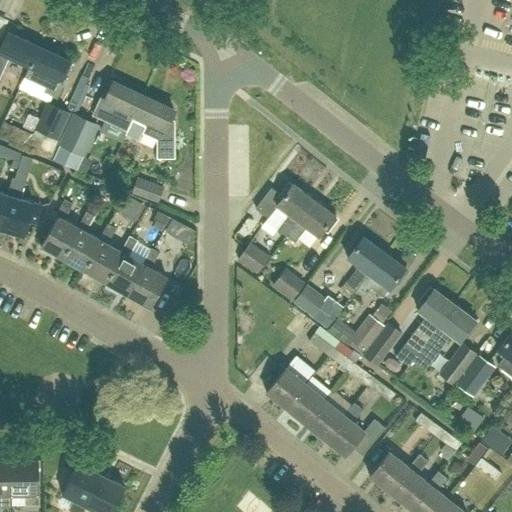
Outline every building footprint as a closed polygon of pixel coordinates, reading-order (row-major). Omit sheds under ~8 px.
[(0,75),(9,56),(29,65),(38,47),(7,33),(0,48),(0,47),(0,75)] [(38,47),(29,65),(24,77),(45,87),(43,92),(56,98),(65,79),(61,77),(68,61),(38,47)] [(67,102),(74,105),(87,79),(80,76),(67,102)] [(92,114),(126,130),(143,96),(112,82),(105,97),(101,95),(92,114)] [(173,110),(143,96),(124,135),(137,141),(141,133),(156,140),(156,158),(174,158),(174,120),(170,118),(173,110)] [(46,103),(34,129),(57,140),(69,113),(46,103)] [(83,155),(96,126),(73,115),(60,144),(83,155)] [(21,153),(15,151),(13,159),(10,167),(17,169),(19,161),(21,153)] [(14,178),(11,177),(6,194),(9,195),(0,223),(0,228),(23,236),(27,221),(36,224),(42,205),(20,198),(32,158),(21,155),(19,161),(17,169),(14,178)] [(157,203),(163,187),(137,177),(131,194),(157,203)] [(285,235),(313,199),(292,183),(291,185),(288,182),(279,194),(270,187),(255,208),(267,218),(265,221),(285,235)] [(0,223),(9,195),(6,194),(0,192),(0,223)] [(79,228),(77,227),(63,219),(72,204),(64,199),(55,215),(56,216),(40,246),(62,258),(79,228)] [(313,199),(285,235),(294,242),(305,226),(317,236),(323,228),(326,231),(336,218),(333,216),(334,214),(313,199)] [(100,240),(98,239),(85,231),(93,216),(85,211),(77,227),(79,228),(62,258),(83,270),(100,240)] [(167,217),(158,212),(150,226),(160,231),(167,217)] [(171,236),(179,223),(170,218),(163,231),(171,236)] [(122,252),(120,251),(106,243),(115,228),(107,223),(98,239),(100,240),(83,270),(105,282),(122,252)] [(144,264),(142,263),(128,255),(137,240),(129,235),(120,251),(122,252),(105,282),(127,295),(144,264)] [(356,288),(383,251),(363,236),(362,237),(358,235),(349,248),(352,250),(347,257),(358,266),(356,270),(347,282),(356,288)] [(257,272),(269,256),(249,242),(238,258),(257,272)] [(144,264),(127,295),(149,307),(166,277),(150,267),(158,252),(150,248),(142,263),(144,264)] [(383,251),(356,288),(365,295),(370,288),(381,297),(388,288),(394,281),(397,283),(406,271),(403,268),(404,267),(383,251)] [(291,299),(303,282),(285,269),(272,285),(291,299)] [(294,301),(313,315),(325,298),(306,285),(294,301)] [(409,364),(412,361),(426,341),(454,304),(433,288),(432,290),(429,287),(419,300),(423,302),(417,310),(427,317),(398,355),(409,364)] [(426,341),(412,361),(424,370),(431,360),(450,334),(459,341),(464,333),(467,336),(477,323),(474,321),(475,319),(454,304),(426,341)] [(348,340),(362,350),(382,324),(368,314),(348,340)] [(387,322),(364,352),(362,355),(376,366),(401,333),(387,322)] [(328,355),(334,348),(314,332),(308,340),(328,355)] [(511,333),(510,332),(497,349),(504,355),(498,363),(498,367),(511,377),(511,333)] [(476,354),(461,343),(438,374),(452,385),(476,354)] [(348,370),(354,363),(334,348),(328,355),(348,370)] [(456,385),(466,392),(488,362),(478,355),(456,385)] [(368,385),(374,378),(354,363),(348,370),(368,385)] [(285,408),(305,384),(285,367),(265,392),(285,408)] [(374,378),(368,385),(389,401),(395,393),(374,378)] [(305,424),(324,399),(305,384),(285,408),(305,424)] [(343,415),(343,414),(324,399),(305,424),(324,439),(343,415)] [(343,415),(324,439),(344,455),(351,446),(361,455),(384,427),(373,418),(363,430),(349,419),(353,414),(356,417),(362,409),(353,402),(343,414),(343,415)] [(467,406),(457,419),(473,430),(483,417),(467,406)] [(435,435),(440,427),(420,412),(414,420),(435,435)] [(480,438),(499,453),(510,439),(490,424),(480,438)] [(455,450),(460,442),(440,427),(435,435),(455,450)] [(478,442),(465,460),(473,466),(474,465),(480,457),(486,449),(478,442)] [(408,467),(388,451),(369,475),(388,491),(408,467)] [(408,507),(427,482),(417,474),(427,460),(418,453),(408,467),(388,491),(408,507)] [(480,457),(474,465),(495,480),(501,473),(480,457)] [(12,504),(12,495),(11,460),(0,459),(0,504),(12,505),(12,504)] [(11,460),(12,495),(25,495),(25,504),(38,503),(37,459),(11,460)] [(85,506),(100,474),(77,463),(61,494),(73,500),(68,510),(72,511),(82,511),(85,506)] [(413,511),(435,511),(447,498),(437,490),(446,478),(437,470),(427,482),(408,507),(413,511)] [(85,506),(97,511),(110,511),(124,486),(100,474),(85,506)] [(463,511),(447,498),(435,511),(463,511)]
